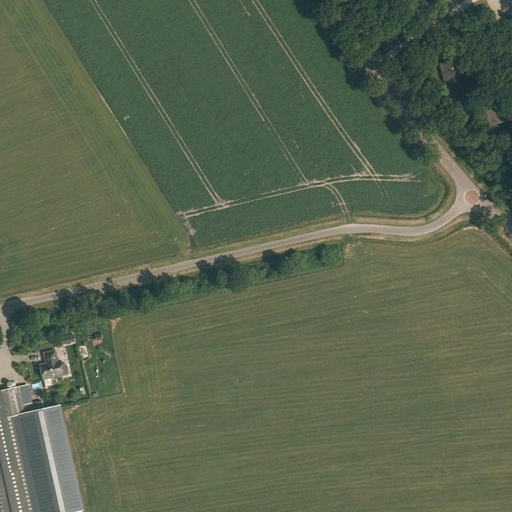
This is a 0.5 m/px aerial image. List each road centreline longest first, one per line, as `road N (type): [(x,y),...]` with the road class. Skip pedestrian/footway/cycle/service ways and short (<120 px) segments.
road 1 (unclassified): [(472,198),(424,229),(323,233),(0,310)]
road 2 (tertiary): [(472,198),(330,0)]
